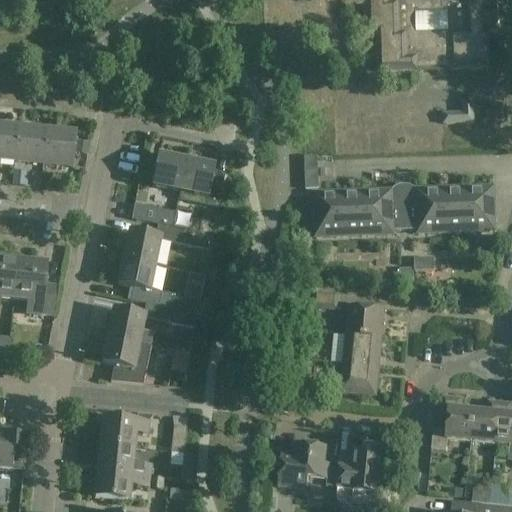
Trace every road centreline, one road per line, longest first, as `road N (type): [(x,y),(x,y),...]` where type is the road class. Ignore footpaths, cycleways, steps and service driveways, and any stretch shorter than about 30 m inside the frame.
road 1 (residential): [(252,150),(107,123),(97,212)]
road 2 (residential): [(97,212),(53,396)]
road 3 (residential): [(281,414),(421,430)]
road 4 (residential): [(53,396),(186,407)]
